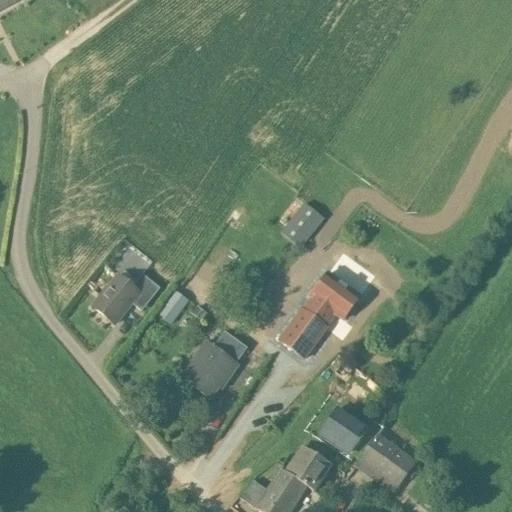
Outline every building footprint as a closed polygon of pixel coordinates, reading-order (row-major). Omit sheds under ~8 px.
[(0,0),(0,11),(20,0),(0,0)] [(277,221),(286,228),(289,225),(304,206),(295,199),(277,221)] [(281,234),(300,249),(308,240),(299,233),(314,214),(304,206),(289,225),(286,228),(281,234)] [(281,342),(304,359),(336,315),(344,321),(360,299),(328,275),(311,298),(313,299),(281,342)] [(160,290),(143,276),(133,289),(118,277),(93,308),(115,326),(132,305),(142,313),(160,290)] [(176,294),(168,306),(179,314),(188,302),(176,294)] [(193,315),(201,321),(207,315),(198,308),(193,315)] [(224,334),(214,349),(206,343),(181,380),(211,401),(226,380),(228,382),(239,367),(236,365),(247,350),(224,334)] [(365,432),(336,411),(318,437),(347,457),(365,432)] [(378,436),(360,461),(359,462),(396,490),(415,464),(378,436)] [(314,493),(331,466),(303,448),(286,475),(282,472),(269,492),(254,482),(240,500),(255,509),(259,511),(291,511),(307,488),(314,493)]
